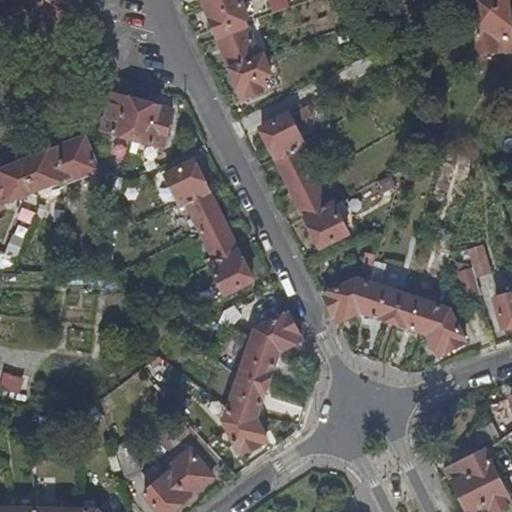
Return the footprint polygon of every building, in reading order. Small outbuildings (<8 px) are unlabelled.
[(202,0),(242,100),(267,90),(264,79),(271,76),(263,58),(259,59),(243,22),(248,20),(239,0),(202,0)] [(511,34),(507,0),(472,0),(480,52),(469,64),(498,66),(497,51),(511,47),(511,34)] [(173,110),(111,94),(103,131),(164,146),(173,110)] [(275,159),(303,145),(289,115),(260,130),(275,159)] [(97,171),(84,138),(0,171),(0,209),(2,208),(1,205),(67,178),(69,182),(97,171)] [(306,149),(303,145),(275,159),(319,249),(347,235),(330,200),(324,202),(300,152),(306,149)] [(211,258),(206,261),(222,295),(252,280),(193,162),(165,175),(182,210),(187,209),(211,258)] [(480,244),(467,248),(476,276),(490,272),(480,244)] [(479,293),(469,269),(457,273),(466,298),(479,293)] [(354,280),(322,296),(335,324),(360,312),(426,333),(439,357),(464,342),(448,309),(354,280)] [(511,293),(494,299),(503,330),(511,327),(511,293)] [(301,340),(287,312),(254,330),(251,338),(278,352),(301,340)] [(278,352),(251,338),(223,422),(239,455),(266,440),(255,417),(278,352)] [(0,377),(0,387),(17,392),(21,378),(1,373),(0,377)] [(497,434),(491,423),(468,436),(474,446),(497,434)] [(492,454),(500,473),(511,468),(511,466),(505,449),(492,454)] [(167,472),(142,492),(158,511),(168,511),(212,476),(191,450),(166,470),(167,472)] [(117,457),(124,479),(142,473),(133,451),(117,457)] [(466,511),(498,511),(511,506),(483,452),(446,471),(466,511)]
